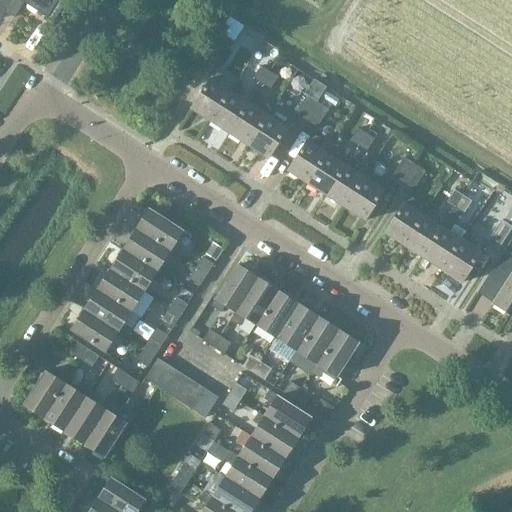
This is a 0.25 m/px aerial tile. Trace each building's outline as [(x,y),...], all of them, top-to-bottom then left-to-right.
[(0,0),(0,14),(2,11),(8,0),(0,0)] [(8,0),(2,11),(13,19),(23,4),(45,18),(56,0),(8,0)] [(209,58),(220,65),(234,43),(223,36),(209,58)] [(252,78),(261,84),(269,72),(260,66),(252,78)] [(269,72),(261,84),(270,90),(277,78),(269,72)] [(190,110),(209,123),(228,92),(217,85),(221,78),(214,73),(190,110)] [(228,92),(209,123),(228,135),(246,104),(235,97),(240,90),(232,85),(228,92)] [(293,118),(303,125),(317,103),(306,96),(292,118),(293,118)] [(251,97),(246,104),(228,135),(247,147),(265,116),(255,110),(259,102),(251,97)] [(317,103),(303,125),(314,132),(328,110),(317,103)] [(265,116),(247,147),(266,159),(285,129),(293,118),(292,118),(272,105),(265,116)] [(349,140),(358,146),(366,133),(357,128),(349,140)] [(366,133),(358,146),(366,151),(374,139),(366,133)] [(287,173),(306,185),(325,154),(314,148),(319,140),(311,135),(287,173)] [(306,185),(325,197),(344,167),(333,159),(337,152),(329,147),(325,154),(306,185)] [(344,167),(325,197),(344,209),(362,178),(352,172),(357,165),(349,159),(344,167)] [(389,180),(400,187),(413,166),(403,159),(389,180)] [(413,166),(400,187),(410,193),(423,173),(413,166)] [(362,178),(344,209),(363,222),(383,191),(371,184),(375,177),(367,171),(362,178)] [(446,203),(453,207),(461,195),(454,191),(446,203)] [(461,195),(453,207),(464,214),(471,202),(461,195)] [(383,235),(402,247),(421,215),(411,209),(415,202),(407,197),(383,235)] [(421,215),(402,247),(421,259),(440,228),(430,221),(435,214),(425,208),(421,215)] [(132,230),(166,253),(180,231),(145,209),(132,230)] [(421,259),(440,271),(459,240),(449,233),(453,226),(445,221),(440,228),(421,259)] [(485,242),(496,249),(510,228),(498,221),(485,242)] [(119,250),(154,272),(166,253),(132,230),(119,250)] [(459,240),(440,271),(458,283),(478,252),(467,245),(472,238),(463,233),(459,240)] [(208,256),(215,260),(221,250),(215,245),(208,256)] [(106,271),(140,293),(154,272),(119,250),(106,271)] [(511,256),(502,251),(474,294),(475,294),(477,291),(492,301),(490,304),(511,317),(511,256)] [(193,270),(204,277),(212,265),(201,258),(193,270)] [(232,312),(254,277),(235,265),(213,300),(214,300),(211,306),(221,312),(224,307),(232,312)] [(204,277),(193,270),(187,280),(197,287),(204,277)] [(93,291),(128,313),(140,293),(106,271),(93,291)] [(253,325),(275,291),(254,277),(232,312),(234,313),(229,320),(239,327),(244,319),(253,325)] [(93,291),(80,312),(115,333),(116,332),(125,338),(131,329),(122,323),(128,313),(93,291)] [(275,291),(253,325),(273,338),(295,304),(275,291)] [(165,309),(176,316),(183,305),(172,298),(165,309)] [(268,350),(286,362),(315,316),(306,311),(309,308),(298,301),(296,304),(295,304),(273,338),(275,339),(268,350)] [(176,316),(165,309),(158,320),(169,327),(176,316)] [(115,333),(80,312),(68,331),(102,353),(115,333)] [(315,316),(286,362),(295,368),(302,357),(312,363),(334,329),(315,316)] [(314,365),(309,373),(317,379),(320,374),(332,381),(334,378),(356,343),(347,337),(349,334),(338,327),(336,330),(334,329),(312,363),(314,365)] [(208,331),(201,341),(210,347),(217,336),(208,331)] [(217,336),(210,347),(221,355),(228,344),(217,336)] [(140,349),(151,356),(158,345),(147,338),(140,349)] [(66,353),(78,361),(85,350),(73,342),(66,353)] [(151,356),(140,349),(133,360),(144,367),(151,356)] [(85,350),(78,361),(88,367),(95,356),(85,350)] [(249,357),(242,368),(243,369),(251,373),(257,362),(249,357)] [(142,379),(152,385),(164,366),(154,359),(142,379)] [(257,362),(251,373),(262,380),(269,369),(257,362)] [(174,372),(164,366),(152,385),(162,391),(174,372)] [(107,379),(118,386),(125,376),(114,369),(107,379)] [(20,405),(41,419),(63,384),(42,371),(20,405)] [(162,391),(172,398),(184,378),(174,372),(162,391)] [(125,376),(118,386),(129,393),(135,383),(125,376)] [(184,378),(172,398),(182,404),(194,385),(184,378)] [(279,391),(290,398),(297,387),(286,380),(279,391)] [(41,419),(61,431),(83,397),(86,399),(91,389),(82,383),(76,393),(63,384),(41,419)] [(226,394),(237,401),(244,390),(233,383),(226,394)] [(182,404),(192,410),(205,391),(194,385),(182,404)] [(297,387),(290,398),(302,405),(308,395),(297,387)] [(262,415),(296,437),(308,418),(275,396),(275,395),(268,390),(263,399),(270,404),(262,415)] [(205,391),(192,410),(202,417),(215,397),(205,391)] [(237,401),(226,394),(220,404),(230,411),(237,401)] [(61,431),(81,444),(103,410),(86,399),(83,397),(61,431)] [(326,417),(332,407),(321,400),(315,410),(326,417)] [(103,410),(81,444),(102,457),(124,423),(126,424),(131,416),(123,410),(117,419),(103,410)] [(256,424),(249,436),(283,458),(296,437),(262,415),(257,413),(252,421),(256,424)] [(200,435),(211,441),(218,431),(207,424),(200,435)] [(236,456),(270,477),(283,458),(249,436),(241,431),(235,441),(242,446),(236,456)] [(211,441),(200,435),(194,444),(204,451),(211,441)] [(211,441),(204,451),(222,462),(223,460),(230,465),(223,476),(257,497),(270,477),(236,456),(229,451),(211,440),(211,441)] [(174,475),(184,481),(191,471),(181,465),(174,475)] [(210,496),(235,511),(247,511),(257,497),(223,476),(219,473),(213,482),(218,485),(210,496)] [(184,481),(174,475),(168,484),(178,491),(184,481)] [(95,498),(116,511),(135,511),(143,500),(108,478),(95,498)] [(235,511),(210,496),(204,492),(198,501),(204,505),(200,511),(235,511)] [(86,511),(116,511),(95,498),(86,511)]
